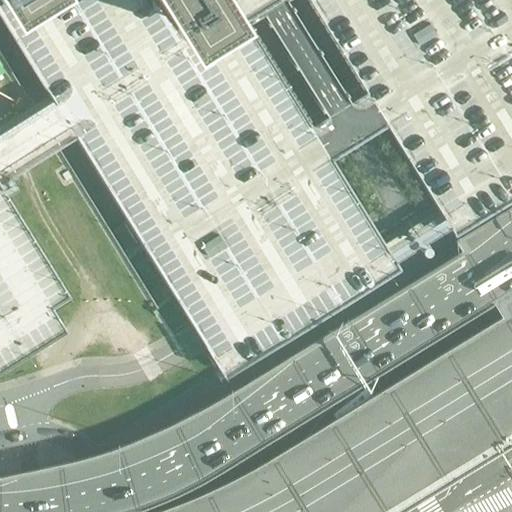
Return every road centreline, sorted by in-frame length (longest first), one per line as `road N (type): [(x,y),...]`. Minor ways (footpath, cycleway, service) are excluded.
road 1 (primary): [(38,511),(136,490),(239,439),(489,282)]
road 2 (tertiary): [(511,231),(95,472)]
road 3 (tertiary): [(230,511),(511,338)]
road 4 (primary): [(241,511),(511,351)]
road 5 (track): [(4,110),(89,294),(59,355),(62,382)]
road 6 (unclassified): [(204,332),(138,370),(85,375),(22,397)]
